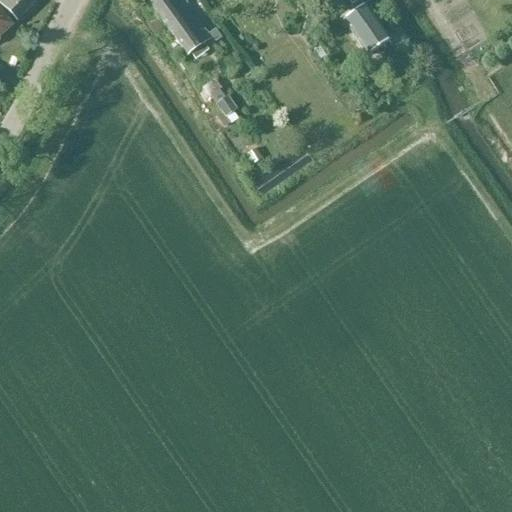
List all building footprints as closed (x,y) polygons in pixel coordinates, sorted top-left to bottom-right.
[(0,0),(0,1),(17,18),(34,0),(0,0)] [(145,0),(187,56),(208,41),(178,0),(145,0)] [(388,40),(367,10),(366,8),(343,23),(365,56),(388,40)] [(0,36),(12,25),(0,11),(0,36)] [(238,111),(228,97),(215,105),(225,120),(238,111)]
